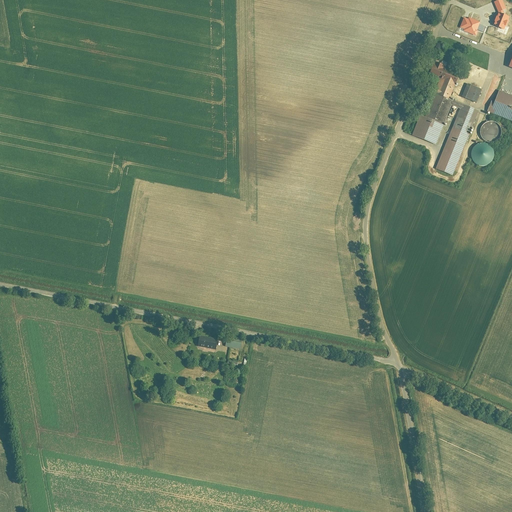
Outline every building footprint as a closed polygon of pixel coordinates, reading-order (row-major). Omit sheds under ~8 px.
[(503,29),(507,17),(498,14),(494,25),(503,29)] [(500,41),(497,49),(508,53),(511,45),(500,41)] [(472,50),(466,63),(482,70),(488,57),(472,50)] [(419,114),(411,136),(436,145),(451,106),(459,109),(435,171),(453,178),(480,109),(450,98),(459,74),(445,69),(446,67),(432,61),(427,75),(437,79),(423,115),(419,114)] [(467,82),(461,96),(476,102),(482,88),(467,82)] [(511,95),(499,90),(490,112),(511,121),(511,95)] [(493,142),(496,140),(499,138),(500,134),(500,131),(499,127),(497,125),(494,123),(491,122),(488,122),(485,123),(482,125),(480,128),(479,131),(479,134),(480,137),(483,140),(486,142),(489,143),(493,142)] [(485,164),(489,162),(491,160),(492,156),(492,153),(491,149),(489,147),(487,145),(483,144),(480,144),(477,145),(474,147),(472,150),(471,153),(472,156),(473,159),(475,162),(478,164),(482,165),(485,164)] [(218,339),(199,335),(197,346),(216,350),(218,339)] [(242,338),(226,336),(225,346),(241,349),(242,338)]
